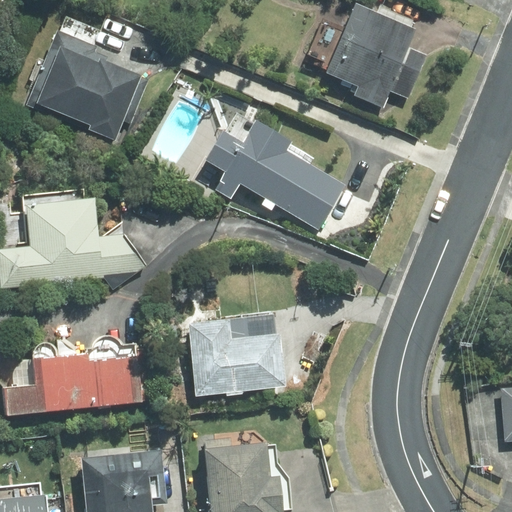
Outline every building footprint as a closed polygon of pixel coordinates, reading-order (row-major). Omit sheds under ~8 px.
[(385,101),(413,30),(354,7),(326,77),(355,89),(351,99),(380,110),(384,100),(385,101)] [(64,34),(35,102),(118,138),(143,80),(107,64),(112,54),(64,34)] [(294,141),(257,118),(244,140),(225,128),(207,158),(226,170),(215,188),(231,198),(240,181),(265,196),(261,203),(271,210),(276,202),(318,228),(346,183),(289,149),(294,141)] [(94,235),(90,197),(21,204),(25,246),(0,248),(0,287),(98,278),(106,289),(141,264),(119,233),(94,235)] [(195,398),(285,388),(280,336),(230,341),(228,321),(187,326),(195,398)] [(4,415),(143,401),(138,347),(30,358),(33,384),(2,387),(4,415)] [(511,387),(493,389),(498,442),(511,441),(511,387)] [(288,511),(286,491),(281,492),(279,478),(269,478),(265,443),(228,447),(227,439),(201,441),(208,511),(288,511)] [(82,511),(148,511),(148,507),(164,505),(159,451),(78,459),(82,511)] [(0,511),(45,511),(44,496),(0,499),(0,511)]
